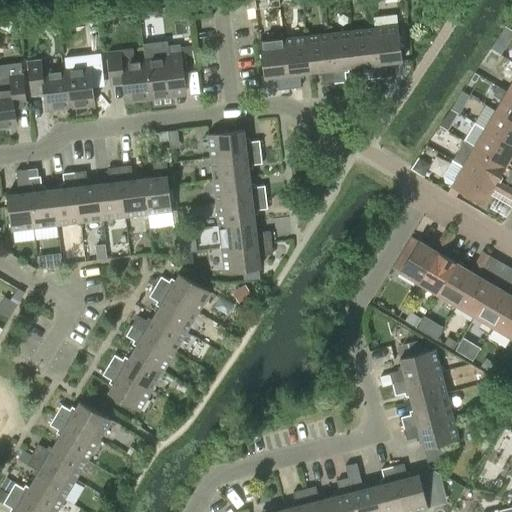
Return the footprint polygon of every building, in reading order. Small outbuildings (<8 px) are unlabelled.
[(397,25),(373,28),(379,78),(390,76),(389,63),(401,61),(397,25)] [(379,78),(373,28),(350,31),(355,67),(366,65),(368,79),(379,78)] [(355,67),(350,31),(328,34),(334,83),(345,82),(344,68),(355,67)] [(334,83),(328,34),(305,36),(309,72),(321,71),(322,85),(334,83)] [(309,72),(305,36),(282,39),(288,89),(300,87),(298,73),(309,72)] [(277,90),(288,89),(282,39),(259,42),(263,78),(275,76),(277,90)] [(495,40),(490,49),(496,53),(501,44),(495,40)] [(168,58),(144,61),(148,97),(185,92),(179,45),(166,46),(168,58)] [(148,97),(144,61),(134,62),(133,50),(106,53),(110,79),(122,77),(124,100),(148,97)] [(88,67),(65,70),(69,106),(93,103),(90,81),(102,79),(99,54),(87,56),(88,67)] [(45,109),(69,106),(65,70),(41,73),(39,61),(27,63),(30,88),(42,87),(45,109)] [(25,101),(20,66),(0,68),(0,126),(15,125),(13,102),(25,101)] [(511,95),(506,92),(498,87),(493,95),(501,100),(495,110),(511,120),(511,95)] [(511,145),(511,120),(495,110),(484,129),(511,145)] [(504,165),(511,152),(511,145),(484,129),(474,123),(463,142),(473,148),(504,165)] [(207,134),(210,158),(260,152),(258,141),(244,142),(243,130),(207,134)] [(159,144),(168,143),(166,133),(158,134),(159,144)] [(473,148),(463,142),(452,160),(463,166),(493,184),(495,180),(504,165),(473,148)] [(260,152),(210,158),(213,181),(248,176),(247,165),(261,164),(260,152)] [(418,160),(412,170),(421,176),(428,166),(418,160)] [(501,194),(505,186),(495,180),(493,184),(463,166),(452,160),(443,175),(445,180),(452,184),(451,186),(482,204),(491,188),(501,194)] [(154,177),(143,178),(147,214),(171,211),(165,161),(152,163),(154,177)] [(118,167),(124,217),(147,214),(143,178),(132,180),(130,166),(118,167)] [(97,184),(102,219),(124,217),(118,167),(107,168),(109,182),(97,184)] [(26,168),(15,170),(18,193),(6,195),(10,231),(34,228),(28,178),(26,168)] [(73,173),(79,222),(102,219),(97,184),(86,185),(85,171),(73,173)] [(52,189),(57,225),(79,222),(73,173),(62,174),(63,188),(52,189)] [(248,176),(213,181),(215,203),(265,197),(264,186),(250,188),(248,176)] [(28,178),(34,228),(57,225),(52,189),(41,191),(39,177),(28,178)] [(511,198),(511,190),(505,186),(501,194),(511,200),(511,198)] [(265,197),(215,203),(218,226),(254,222),(252,210),(274,208),(273,196),(265,197)] [(254,222),(218,226),(221,249),(270,243),(269,231),(255,233),(254,222)] [(445,230),(439,240),(446,244),(452,234),(445,230)] [(405,247),(397,261),(403,265),(399,271),(418,283),(436,252),(433,250),(417,240),(411,251),(405,247)] [(446,244),(439,240),(433,250),(436,252),(418,283),(437,294),(455,263),(440,254),(446,244)] [(272,254),(270,243),(221,249),(224,273),(259,268),(258,256),(272,254)] [(183,253),(195,251),(195,244),(182,246),(183,253)] [(96,259),(106,258),(104,245),(95,246),(96,259)] [(482,252),(476,262),(483,266),(489,256),(482,252)] [(45,268),(61,265),(60,254),(44,256),(45,268)] [(470,272),(455,263),(437,294),(455,305),(474,274),(477,276),(483,266),(476,262),(470,272)] [(160,277),(154,287),(197,312),(209,292),(179,273),(172,284),(160,277)] [(492,285),(477,276),(474,274),(455,305),(474,316),(492,285)] [(511,296),(507,294),(492,285),(474,316),(493,327),(511,296)] [(511,285),(507,294),(511,296),(493,327),(511,338),(511,336),(511,285)] [(244,286),(232,293),(238,303),(251,296),(244,286)] [(155,313),(186,332),(197,312),(154,287),(148,297),(160,304),(155,313)] [(131,326),(174,351),(186,332),(155,313),(149,323),(137,316),(131,326)] [(409,313),(404,321),(414,327),(419,318),(409,313)] [(428,324),(423,331),(434,338),(439,330),(428,324)] [(131,353),(162,371),(174,351),(131,326),(125,336),(137,343),(131,353)] [(447,338),(444,344),(452,349),(456,343),(447,338)] [(389,373),(392,385),(440,372),(434,349),(420,352),(417,341),(397,346),(402,370),(389,373)] [(108,365),(151,391),(162,371),(131,353),(126,362),(113,355),(108,365)] [(485,359),(479,367),(489,373),(494,365),(485,359)] [(138,411),(151,391),(108,365),(102,375),(114,382),(107,393),(138,411)] [(411,403),(446,394),(440,372),(392,385),(394,396),(408,392),(411,403)] [(403,429),(451,416),(446,394),(411,403),(414,414),(400,417),(403,429)] [(61,405),(55,415),(98,441),(110,420),(79,401),(73,412),(61,405)] [(55,442),(86,460),(98,441),(55,415),(49,425),(61,432),(55,442)] [(457,439),(451,416),(403,429),(406,440),(419,436),(426,462),(444,457),(440,444),(457,439)] [(31,454),(75,480),(86,460),(55,442),(49,452),(37,444),(31,454)] [(75,480),(31,454),(30,456),(22,451),(17,459),(38,471),(32,481),(63,499),(75,480)] [(403,464),(392,467),(403,511),(415,511),(427,509),(418,474),(406,477),(403,464)] [(373,486),(379,511),(403,511),(392,467),(380,469),(384,483),(373,486)] [(347,478),(356,511),(379,511),(373,486),(362,489),(359,475),(347,478)] [(329,497),(332,511),(356,511),(347,478),(336,481),(340,494),(329,497)] [(8,494),(39,511),(55,511),(63,499),(32,481),(26,491),(14,484),(8,494)] [(303,489),(309,511),(332,511),(329,497),(318,500),(315,486),(303,489)] [(285,509),(285,511),(309,511),(303,489),(292,492),(296,506),(285,509)] [(39,511),(8,494),(2,503),(14,511),(13,511),(39,511)]
